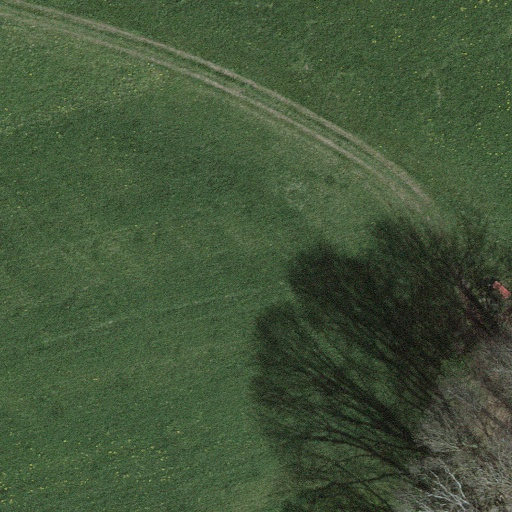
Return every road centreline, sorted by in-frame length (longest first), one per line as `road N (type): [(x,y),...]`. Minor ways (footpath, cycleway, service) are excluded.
road 1 (track): [(511,434),(498,369),(445,271),(378,193),(232,106)]
road 2 (track): [(0,28),(232,106)]
